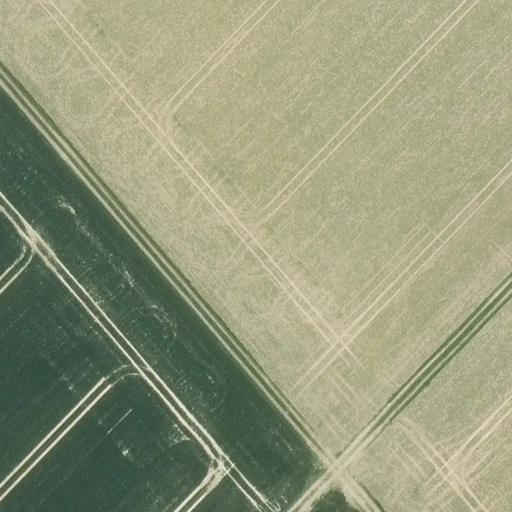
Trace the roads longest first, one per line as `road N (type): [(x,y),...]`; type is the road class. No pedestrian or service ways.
road 1 (track): [(0,72),(374,511)]
road 2 (track): [(296,511),(511,287)]
